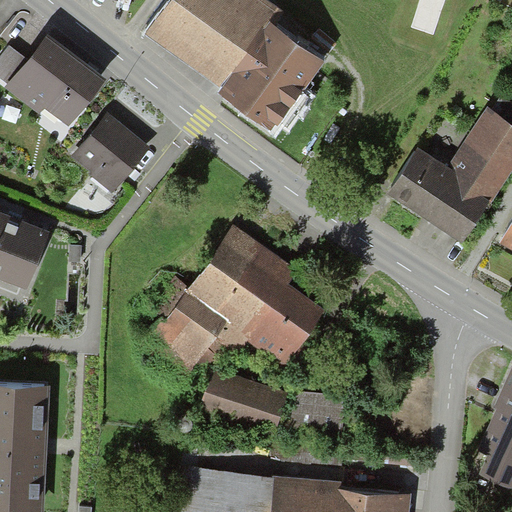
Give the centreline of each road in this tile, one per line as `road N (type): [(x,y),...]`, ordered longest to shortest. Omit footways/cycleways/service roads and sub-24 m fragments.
road 1 (secondary): [(48,0),(199,123),(472,309)]
road 2 (unclassified): [(440,511),(451,372),(472,309)]
